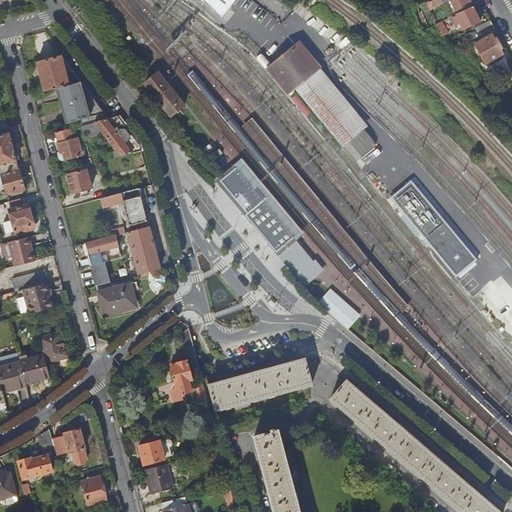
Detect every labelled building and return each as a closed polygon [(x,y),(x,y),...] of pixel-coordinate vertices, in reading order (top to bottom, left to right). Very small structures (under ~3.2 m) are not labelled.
[(199,0),(218,14),(229,0),(199,0)] [(469,0),(451,0),(457,13),(466,9),(465,6),(471,3),(469,0)] [(474,7),(457,14),(458,16),(454,18),(457,25),(462,23),(465,30),(481,22),(474,7)] [(436,24),(445,34),(449,32),(443,21),(436,24)] [(496,29),(492,22),(477,28),(481,36),(496,29)] [(493,35),(475,44),(486,64),(503,55),(493,35)] [(123,41),(119,44),(135,65),(139,61),(123,41)] [(294,49),(275,65),(344,147),(363,131),(294,49)] [(186,61),(220,98),(228,91),(194,54),(186,61)] [(58,89),(82,83),(64,57),(39,64),(46,92),(58,89)] [(152,80),(146,85),(172,118),(185,107),(159,74),(152,80)] [(83,127),(108,120),(82,83),(58,89),(68,125),(82,121),(83,127)] [(119,117),(108,120),(83,127),(86,139),(104,134),(118,152),(112,154),(114,159),(143,151),(142,146),(119,117)] [(403,312),(410,307),(359,247),(252,118),(242,126),(353,256),(403,312)] [(0,131),(10,128),(8,121),(0,123),(0,131)] [(83,156),(83,154),(81,148),(78,139),(74,140),(71,130),(57,134),(62,153),(64,152),(66,160),(83,156)] [(0,165),(17,161),(10,134),(0,136),(0,165)] [(0,190),(6,188),(8,195),(25,190),(18,163),(17,161),(0,165),(0,190)] [(275,214),(295,238),(303,231),(246,162),(237,168),(271,208),(275,214)] [(86,166),(72,170),(73,174),(68,175),(73,195),(93,189),(86,166)] [(271,208),(237,168),(232,173),(222,181),(248,213),(247,215),(253,223),(258,228),(261,232),(264,236),(265,237),(278,252),(282,249),(287,245),(292,241),(295,238),(275,214),(271,208)] [(415,182),(393,199),(457,277),(478,260),(415,182)] [(140,189),(102,199),(104,207),(124,202),(126,210),(124,211),(125,213),(127,213),(131,227),(149,222),(140,189)] [(27,228),(35,226),(29,205),(27,206),(25,198),(10,202),(13,210),(10,210),(16,234),(28,231),(27,228)] [(126,234),(127,234),(125,227),(115,230),(114,226),(109,227),(112,238),(117,237),(126,234)] [(150,228),(127,234),(126,234),(127,239),(130,238),(140,275),(161,269),(150,228)] [(37,262),(30,237),(9,243),(13,257),(16,267),(37,262)] [(118,241),(117,237),(112,238),(86,245),(92,266),(106,262),(108,262),(107,258),(105,259),(103,251),(120,247),(118,241)] [(297,248),(292,241),(287,245),(282,249),(278,252),(281,256),(283,259),(304,285),(307,282),(321,270),(319,266),(316,263),(313,259),(309,262),(299,250),(297,248)] [(108,272),(106,262),(92,266),(97,286),(110,283),(107,272),(108,272)] [(48,284),(50,283),(47,270),(14,278),(17,292),(25,290),(48,284)] [(511,286),(502,274),(490,284),(494,289),(482,299),(511,334),(511,286)] [(134,291),(140,290),(138,282),(132,284),(134,291)] [(54,308),(48,284),(25,290),(31,314),(34,314),(54,308)] [(134,291),(132,284),(99,292),(106,317),(136,309),(131,294),(135,293),(134,291)] [(360,315),(331,290),(319,304),(348,329),(360,315)] [(184,349),(195,346),(190,331),(172,343),(184,349)] [(46,356),(48,364),(70,358),(68,350),(65,351),(61,334),(41,339),(44,348),(46,356)] [(29,387),(28,384),(22,362),(17,347),(0,350),(0,377),(1,381),(4,393),(29,387)] [(38,358),(46,356),(44,348),(35,350),(38,358)] [(52,378),(48,364),(46,356),(38,358),(22,362),(28,384),(52,378)] [(210,385),(217,410),(313,383),(306,359),(210,385)] [(179,366),(179,367),(173,368),(178,388),(174,395),(176,404),(185,401),(184,398),(186,398),(186,396),(190,395),(193,391),(190,383),(194,383),(188,363),(179,366)] [(501,511),(348,380),(332,399),(463,511),(501,511)] [(199,398),(207,396),(204,384),(196,386),(199,398)] [(300,511),(279,429),(275,430),(275,427),(271,428),(272,431),(255,435),(274,511),(300,511)] [(48,455),(57,453),(51,429),(42,434),(48,455)] [(81,429),(65,434),(69,452),(86,448),(81,429)] [(170,440),(169,440),(161,442),(161,440),(140,446),(145,465),(166,459),(165,458),(173,456),(171,448),(172,446),(173,444),(172,441),(170,440)] [(218,462),(224,460),(222,452),(215,453),(218,462)] [(52,473),(48,456),(33,460),(33,458),(20,461),(24,480),(52,473)] [(168,464),(146,470),(152,494),(174,489),(168,464)] [(11,472),(0,475),(0,499),(17,495),(11,472)] [(83,482),(88,504),(107,500),(101,477),(83,482)] [(22,485),(24,495),(30,493),(28,484),(22,485)] [(230,508),(236,506),(232,491),(226,492),(230,508)] [(190,511),(186,497),(162,503),(164,511),(190,511)]
